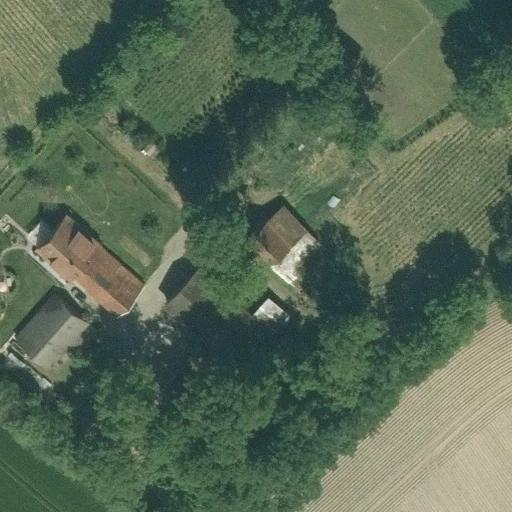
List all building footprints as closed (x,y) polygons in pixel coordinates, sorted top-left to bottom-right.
[(66,213),(36,248),(114,315),(145,280),(66,213)] [(270,213),(246,234),(297,293),(335,261),(307,228),(293,240),(270,213)] [(194,267),(166,298),(239,364),(267,333),(194,267)] [(60,292),(16,341),(52,373),(96,323),(60,292)] [(249,306),(273,329),(287,315),(263,292),(249,306)]
